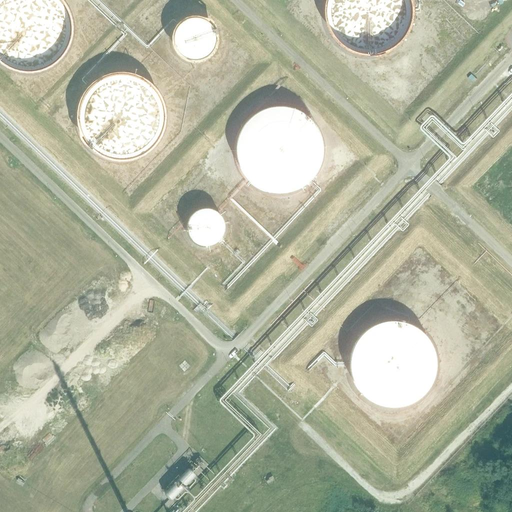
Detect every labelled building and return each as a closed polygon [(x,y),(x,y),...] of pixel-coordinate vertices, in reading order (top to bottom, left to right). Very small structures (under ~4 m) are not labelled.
[(72,35),(73,27),(72,23),(72,18),(71,14),(69,10),(67,6),(65,2),(63,0),(0,0),(0,59),(1,60),(6,64),(13,67),(20,69),(28,70),(32,70),(37,70),(40,69),(45,67),(52,64),(56,61),(60,58),(65,51),(69,44),(70,40),(72,35)] [(410,15),(411,10),(410,3),(409,0),(326,0),(325,4),(325,9),(325,17),(327,24),(329,28),(331,32),(333,35),(336,39),(343,45),(346,47),(350,49),(355,51),(359,52),(363,53),(367,53),(373,53),(377,52),(384,50),(389,48),(392,45),(398,41),(403,35),(405,32),(407,27),(410,19),(410,15)] [(214,42),(215,38),(214,33),(213,30),(211,26),(209,23),(206,21),(203,19),(198,17),(195,17),(191,17),(188,18),(184,19),(180,22),(177,25),(174,29),(173,33),(173,37),(173,41),(174,45),(176,49),(178,52),(181,55),(185,57),(189,58),(193,59),(196,59),(202,57),(205,55),(209,53),(211,50),(213,46),(214,42)] [(162,124),(163,116),(162,107),(161,104),(160,99),(158,95),(156,92),(154,89),(150,85),(146,82),(143,79),(136,76),(129,73),(125,73),(121,72),(115,73),(111,73),(104,76),(96,79),(93,82),(89,85),(84,91),(82,95),(80,99),(78,107),(77,115),(77,119),(77,123),(78,127),(80,131),(81,135),(83,138),(85,142),(89,146),(93,149),(96,151),(103,155),(111,158),(115,158),(120,159),(124,158),(129,158),(137,155),(144,151),(147,149),(151,146),(153,143),(156,138),(160,132),(161,127),(162,124)] [(319,156),(320,148),(319,140),(318,136),(317,132),(313,125),(308,119),(304,116),(301,113),(294,109),(286,107),(279,106),(275,106),(271,106),(268,107),(263,108),(255,112),(251,115),(248,117),(245,121),(242,124),(238,132),(236,139),(235,147),(235,151),(236,156),(238,163),(240,167),(241,171),(244,175),(247,178),(249,180),(254,184),(261,187),(268,189),(272,190),(277,191),(285,190),(289,189),(293,187),(300,184),(307,179),(312,172),(314,169),(316,165),(318,161),(319,156)] [(222,228),(222,224),(222,221),(221,217),(219,214),(217,211),(214,209),(211,207),(208,206),(205,206),(201,206),(197,207),(194,209),(191,210),(189,214),(187,216),(186,220),(185,224),(186,227),(186,230),(188,233),(190,236),(192,238),(195,240),(198,242),(202,242),(206,242),(210,241),(213,240),(216,238),(219,235),(221,231),(222,228)] [(433,368),(433,363),(433,355),(430,347),(427,340),(422,334),(417,329),(412,327),(408,325),(401,322),(393,321),(390,321),(383,322),(379,323),(376,324),(369,327),(366,329),(362,333),(357,338),(355,342),(353,346),(350,353),(349,359),(349,362),(349,367),(350,371),(352,379),(355,383),(356,386),(361,392),(367,397),(372,400),(375,402),(383,404),(390,405),(397,405),(400,404),(406,402),(411,400),(414,398),(420,393),(424,390),(426,386),(430,379),(432,372),(433,368)]
